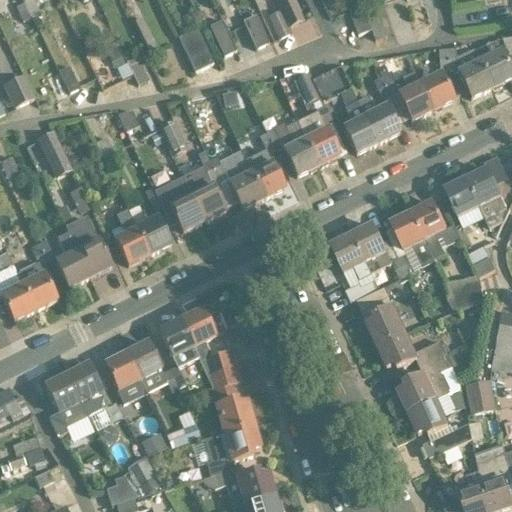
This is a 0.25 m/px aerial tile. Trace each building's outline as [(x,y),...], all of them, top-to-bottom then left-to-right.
[(289,32),(290,32),(275,0),(269,0),(262,3),(269,20),(268,20),(279,44),(292,38),(289,32)] [(275,0),(290,32),(303,26),(291,0),(275,0)] [(31,22),(40,18),(32,3),(24,7),(31,22)] [(15,11),(23,26),(31,22),(24,7),(15,11)] [(370,34),(363,14),(362,12),(349,17),(357,39),(370,34)] [(363,14),(370,34),(371,33),(375,44),(385,40),(376,15),(369,17),(367,12),(363,14)] [(210,31),(224,62),(236,56),(222,26),(221,27),(216,17),(201,24),(205,33),(210,31)] [(243,26),(256,54),(269,48),(256,20),(243,26)] [(156,54),(142,26),(133,30),(146,58),(156,54)] [(191,78),(213,69),(198,34),(178,42),(182,49),(178,51),(182,59),(185,57),(190,69),(188,70),(191,78)] [(511,42),(501,45),(508,58),(511,56),(511,42)] [(83,47),(85,61),(98,60),(97,46),(83,47)] [(473,56),(492,94),(511,83),(511,81),(499,55),(489,60),(485,50),(474,55),(473,56)] [(454,62),(456,61),(454,54),(438,55),(439,65),(454,64),(454,62)] [(473,56),(474,55),(473,54),(456,61),(454,62),(454,64),(439,65),(439,76),(455,74),(470,104),(492,94),(473,56)] [(117,56),(107,61),(113,74),(123,69),(117,56)] [(126,66),(137,87),(138,90),(149,85),(137,60),(126,66)] [(59,76),(69,98),(80,93),(70,71),(59,76)] [(312,85),(323,107),(350,93),(339,72),(312,85)] [(59,76),(58,75),(46,81),(57,104),(69,98),(59,76)] [(323,107),(312,85),(309,78),(294,86),(305,109),(316,103),(319,109),(323,107)] [(382,104),(396,97),(387,78),(373,85),(382,104)] [(403,83),(407,91),(396,97),(397,99),(410,127),(432,116),(418,88),(413,78),(403,83)] [(418,88),(432,116),(453,106),(440,78),(418,88)] [(14,114),(35,104),(25,80),(3,90),(14,114)] [(377,149),(357,107),(350,94),(340,99),(346,112),(345,113),(352,127),(342,132),(356,160),(377,149)] [(224,112),(237,110),(234,97),(222,100),(224,112)] [(357,107),(377,149),(399,139),(385,111),(375,115),(368,102),(357,107)] [(296,127),(318,172),(339,161),(346,157),(332,128),(333,128),(326,113),(296,127)] [(138,130),(132,116),(118,118),(126,136),(138,130)] [(159,134),(172,162),(187,155),(174,127),(159,134)] [(296,182),(318,172),(296,127),(285,132),(284,129),(273,134),(283,154),(283,155),(296,182)] [(263,150),(277,143),(272,134),(266,138),(259,142),(263,150)] [(73,176),(66,161),(54,137),(36,145),(56,184),(73,176)] [(155,150),(164,146),(160,137),(151,141),(155,150)] [(95,148),(106,169),(117,164),(106,142),(95,148)] [(277,143),(263,150),(268,160),(279,154),(279,153),(281,152),(277,143)] [(72,156),(65,160),(71,172),(78,168),(72,156)] [(206,177),(213,175),(220,171),(216,162),(209,166),(204,156),(197,160),(204,172),(182,183),(204,228),(225,217),(224,215),(231,211),(217,184),(211,187),(206,177)] [(245,168),(263,205),(285,194),(266,157),(245,168)] [(1,167),(8,184),(20,178),(12,162),(1,167)] [(503,162),(492,165),(499,187),(510,183),(503,162)] [(224,178),(220,171),(213,175),(206,177),(211,187),(217,184),(231,211),(238,208),(242,216),(263,205),(245,168),(224,178)] [(466,186),(479,212),(489,233),(504,226),(499,217),(506,213),(488,175),(466,186)] [(182,183),(155,195),(162,211),(170,228),(176,225),(182,238),(204,228),(182,183)] [(458,222),(479,212),(466,186),(445,196),(458,222)] [(80,217),(91,213),(85,192),(73,195),(80,217)] [(154,192),(152,193),(145,197),(154,215),(162,211),(155,195),(154,192)] [(412,219),(434,264),(445,259),(436,241),(447,236),(433,208),(412,219)] [(67,238),(89,283),(111,273),(86,222),(75,228),(66,211),(57,215),(66,232),(68,238),(67,238)] [(136,233),(128,215),(117,221),(125,238),(114,244),(128,271),(149,261),(136,233)] [(391,229),(404,256),(413,252),(424,272),(435,266),(434,264),(412,219),(391,229)] [(136,233),(149,261),(171,250),(157,222),(136,233)] [(392,268),(391,266),(374,231),(352,241),(370,278),(371,278),(392,268)] [(68,294),(89,283),(67,238),(58,243),(66,260),(54,266),(68,294)] [(354,273),(360,286),(372,280),(371,278),(370,278),(352,241),(331,252),(344,278),(354,273)] [(35,261),(49,255),(45,246),(31,252),(35,261)] [(474,271),(490,263),(484,251),(468,259),(474,271)] [(38,269),(39,271),(54,264),(49,255),(35,261),(38,268),(39,267),(40,268),(38,269)] [(0,260),(0,275),(3,283),(15,277),(6,258),(0,260)] [(392,268),(396,275),(409,269),(410,269),(405,259),(399,262),(391,266),(392,268)] [(490,263),(474,271),(480,282),(496,274),(490,263)] [(56,306),(39,271),(38,269),(17,279),(22,289),(21,289),(35,317),(56,306)] [(408,280),(413,278),(409,269),(396,275),(400,284),(408,280)] [(452,302),(481,294),(482,294),(479,281),(449,289),(452,301),(452,302)] [(360,290),(351,294),(346,297),(352,309),(356,306),(379,296),(379,295),(374,285),(361,292),(360,290)] [(0,299),(14,327),(35,317),(21,289),(0,299)] [(406,338),(396,315),(385,293),(379,295),(379,296),(356,306),(377,351),(406,338)] [(452,302),(452,301),(448,303),(454,317),(484,307),(481,294),(452,302)] [(486,317),(487,312),(483,308),(477,309),(476,315),(480,319),(486,317)] [(207,380),(236,372),(231,356),(212,362),(204,347),(215,342),(202,315),(180,326),(206,379),(207,380)] [(500,330),(511,332),(511,318),(502,316),(500,330)] [(186,388),(206,379),(180,326),(159,336),(172,364),(173,363),(178,372),(186,388)] [(498,340),(511,342),(511,332),(500,330),(498,340)] [(406,338),(377,351),(387,373),(395,370),(397,374),(418,364),(406,338)] [(511,355),(511,342),(498,340),(496,352),(511,355)] [(167,387),(181,380),(176,371),(162,378),(147,348),(126,359),(145,398),(146,398),(167,388),(167,387)] [(426,370),(443,362),(447,360),(446,359),(451,357),(447,349),(443,351),(441,348),(421,357),(426,370)] [(494,363),(511,366),(511,355),(496,352),(494,363)] [(146,399),(146,398),(145,398),(126,359),(105,369),(124,410),(146,399)] [(408,419),(438,405),(438,404),(450,398),(449,395),(451,394),(444,380),(443,381),(441,377),(448,374),(443,362),(426,370),(430,377),(424,380),(424,379),(404,389),(406,393),(398,397),(408,419)] [(511,377),(511,366),(494,363),(492,374),(511,377)] [(85,419),(86,422),(102,414),(101,411),(103,403),(88,371),(66,381),(85,419)] [(223,439),(253,431),(246,408),(238,410),(236,405),(233,389),(240,387),(236,372),(207,380),(213,392),(218,410),(214,411),(223,439)] [(167,387),(167,388),(171,396),(185,389),(181,380),(167,387)] [(86,422),(85,419),(66,381),(45,392),(57,418),(48,422),(57,442),(68,437),(65,432),(86,422)] [(466,390),(472,420),(497,415),(490,385),(466,390)] [(0,411),(14,404),(9,394),(0,398),(0,411)] [(449,400),(456,416),(466,412),(462,395),(449,400)] [(14,404),(0,411),(0,423),(5,421),(6,422),(10,420),(13,426),(22,421),(14,404)] [(438,405),(408,419),(418,440),(426,437),(428,441),(450,431),(438,405)] [(184,434),(189,447),(200,443),(195,429),(184,434)] [(469,429),(441,442),(423,451),(429,463),(472,444),(469,429)] [(211,482),(228,477),(226,469),(253,461),(251,456),(260,454),(253,431),(223,439),(213,443),(204,445),(211,467),(207,468),(211,482)] [(159,438),(141,446),(147,461),(166,453),(159,438)] [(10,465),(25,459),(40,454),(36,442),(12,450),(12,449),(2,452),(7,465),(10,465)] [(40,454),(25,459),(29,470),(45,465),(41,454),(40,454)] [(477,477),(488,511),(511,511),(511,507),(505,488),(511,486),(511,480),(505,459),(477,468),(479,477),(477,477)] [(25,469),(22,461),(8,466),(10,474),(25,469)] [(127,473),(139,493),(157,483),(146,463),(127,473)] [(49,476),(34,482),(39,493),(53,486),(49,476)] [(244,510),(274,502),(267,479),(258,481),(257,476),(236,483),(236,484),(230,485),(228,477),(211,482),(203,484),(204,489),(214,494),(226,490),(232,511),(241,511),(244,511),(244,510)] [(176,488),(170,477),(159,482),(165,494),(176,488)] [(463,511),(488,511),(477,477),(466,481),(470,495),(459,499),(463,511)] [(138,504),(131,493),(131,492),(108,500),(111,510),(111,511),(113,511),(116,511),(134,505),(138,504)] [(244,510),(244,511),(276,511),(274,502),(244,510)]
